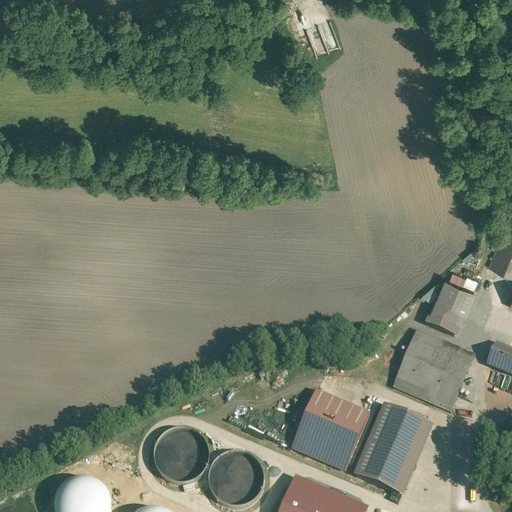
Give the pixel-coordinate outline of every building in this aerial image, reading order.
[(511,224),(493,269),(504,273),(511,254),(511,224)] [(477,287),(450,276),(431,322),(458,333),(477,287)] [(475,357),(442,343),(436,359),(411,349),(407,357),(465,382),(475,357)] [(511,350),(496,344),(488,365),(511,374),(511,350)] [(465,382),(407,357),(401,372),(458,396),(459,396),(465,382)] [(473,402),(459,396),(458,396),(401,372),(398,380),(429,394),(455,404),(455,415),(470,419),(473,402)] [(317,393),(293,450),(345,472),(369,415),(317,393)] [(455,404),(429,394),(426,402),(451,412),(455,404)] [(438,426),(386,404),(355,477),(407,499),(438,426)] [(213,469),(213,467),(211,449),(199,432),(187,434),(190,438),(191,441),(172,443),(172,446),(167,469),(162,470),(161,473),(167,482),(185,486),(201,484),(206,490),(210,486),(224,506),(237,509),(246,507),(262,496),(266,481),(265,473),(253,457),(242,455),(230,456),(213,469)]
